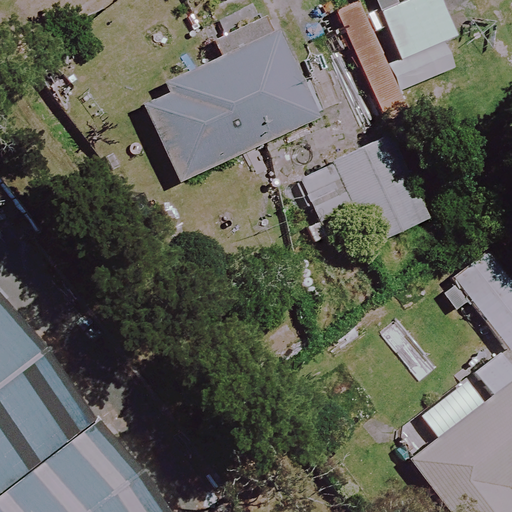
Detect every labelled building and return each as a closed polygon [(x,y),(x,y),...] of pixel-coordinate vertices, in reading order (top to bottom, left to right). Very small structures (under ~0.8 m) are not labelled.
[(353,7),(333,16),(386,126),(405,117),(353,7)] [(272,38),(160,90),(164,100),(135,113),(170,188),(311,123),(272,38)] [(424,222),(386,140),(297,182),(316,222),(304,228),(312,245),(356,224),(368,249),(424,222)] [(511,347),(511,291),(497,273),(459,303),(501,356),(511,347)] [(0,511),(171,511),(0,292),(0,511)] [(511,482),(511,382),(482,405),(465,383),(419,418),(437,441),(407,464),(443,511),(511,511),(511,504),(501,491),(511,482)]
